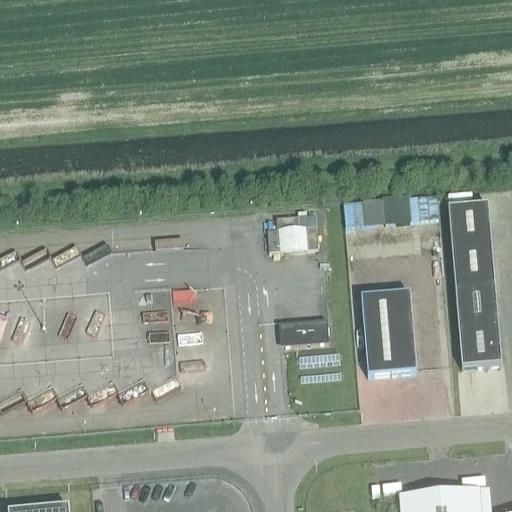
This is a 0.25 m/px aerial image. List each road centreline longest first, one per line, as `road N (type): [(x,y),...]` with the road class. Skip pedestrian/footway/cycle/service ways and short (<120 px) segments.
road 1 (unclassified): [(0,469),(273,447)]
road 2 (unclassified): [(273,447),(511,427)]
